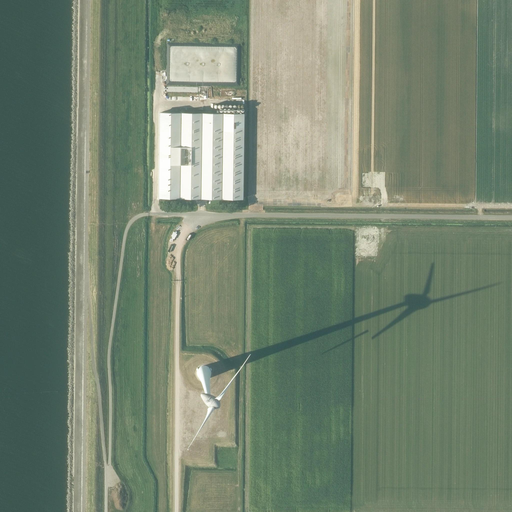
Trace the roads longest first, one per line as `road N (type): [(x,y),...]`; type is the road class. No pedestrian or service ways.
road 1 (unclassified): [(105,477),(108,351),(123,242),(134,218),(511,217)]
road 2 (unclassified): [(86,277),(88,0)]
road 3 (unclassified): [(83,511),(86,277)]
road 4 (unclassified): [(105,477),(86,277)]
